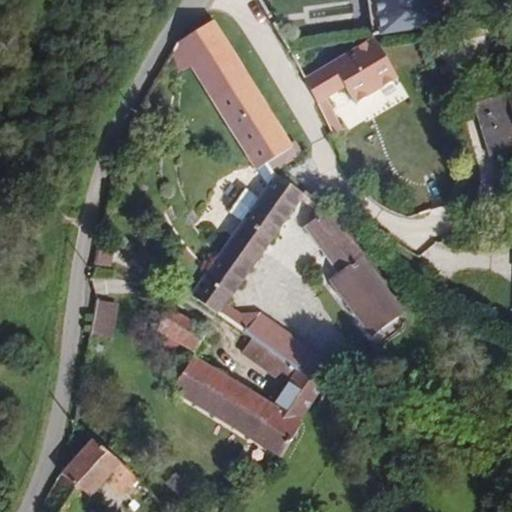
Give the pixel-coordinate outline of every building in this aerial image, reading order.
[(371,0),(377,40),(445,29),(440,0),(371,0)] [(249,78),(214,21),(178,43),(213,100),(249,78)] [(374,40),(370,41),(304,80),(315,106),(345,89),(356,107),(397,79),(374,40)] [(292,148),(249,78),(213,100),(256,170),(269,162),(292,148)] [(511,100),(508,101),(507,95),(476,105),(493,159),(511,153),(511,100)] [(329,100),(315,106),(328,136),(341,130),(329,100)] [(226,305),(304,194),(277,175),(192,297),(251,338),(277,356),(291,336),(260,314),(240,314),(226,305)] [(370,336),(402,313),(357,251),(327,211),(305,227),(339,273),(329,280),(370,336)] [(114,247),(100,244),(96,267),(110,270),(114,247)] [(90,337),(111,341),(118,306),(97,302),(90,337)] [(207,333),(170,309),(157,330),(194,354),(207,333)] [(407,320),(402,313),(370,336),(365,339),(373,350),(378,350),(406,330),(407,320)] [(306,346),(291,336),(277,356),(292,366),(306,346)] [(292,366),(277,356),(251,338),(240,355),(269,375),(272,370),(290,384),(298,371),(292,366)] [(322,358),(306,346),(292,366),(298,371),(308,378),(319,362),(322,358)] [(298,423),(322,386),(308,378),(298,371),(290,384),(274,409),(194,358),(174,390),(282,458),(301,425),(298,423)] [(308,378),(322,386),(332,370),(319,362),(308,378)] [(92,439),(60,476),(41,510),(45,511),(80,511),(89,497),(121,463),(92,439)]
